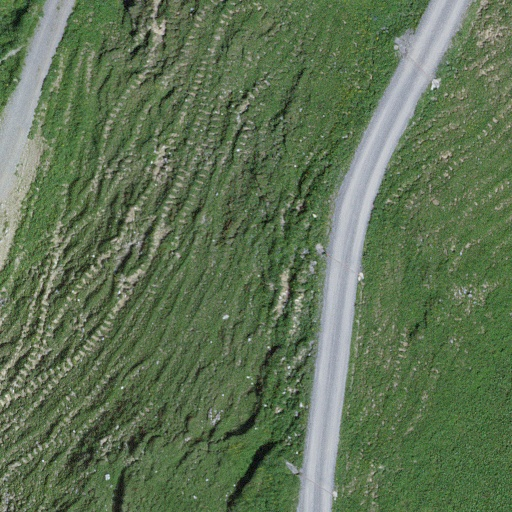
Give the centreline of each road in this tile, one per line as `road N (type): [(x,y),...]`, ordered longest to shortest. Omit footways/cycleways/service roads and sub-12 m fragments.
road 1 (track): [(331,511),(366,194),(462,0)]
road 2 (track): [(0,214),(14,197),(68,0)]
